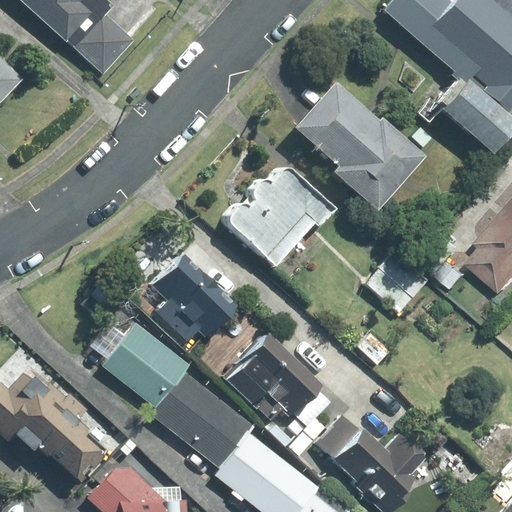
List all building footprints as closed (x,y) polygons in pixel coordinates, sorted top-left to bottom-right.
[(0,0),(95,79),(127,40),(79,0),(0,0)] [(511,0),(381,0),(371,14),(499,119),(511,102),(511,0)] [(0,64),(0,96),(16,79),(0,64)] [(505,127),(450,83),(425,115),(480,159),(505,127)] [(319,84),(281,133),(376,205),(413,156),(319,84)] [(221,233),(268,270),(319,207),(272,170),(221,233)] [(511,276),(511,194),(459,261),(499,293),(511,276)] [(357,283),(391,314),(420,281),(385,251),(357,283)] [(170,257),(141,287),(155,300),(145,311),(178,342),(188,331),(196,338),(224,308),(170,257)] [(126,323),(92,367),(146,408),(140,415),(210,469),(204,476),(251,511),(327,511),(303,493),(308,486),(240,434),(247,426),(176,372),(182,365),(126,323)] [(308,387),(252,335),(212,378),(261,424),(273,412),(279,418),(308,387)] [(0,442),(14,455),(23,445),(67,485),(91,459),(70,440),(77,432),(66,422),(77,410),(43,381),(33,393),(13,375),(0,389),(0,442)] [(307,443),(374,505),(415,461),(387,435),(371,451),(333,416),(307,443)] [(78,498),(92,511),(178,511),(178,502),(157,502),(114,461),(78,498)]
